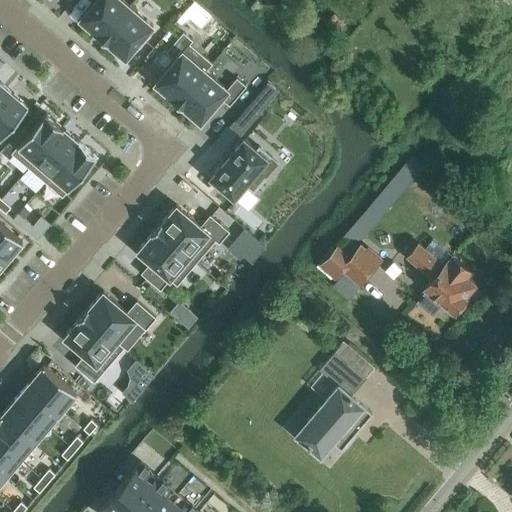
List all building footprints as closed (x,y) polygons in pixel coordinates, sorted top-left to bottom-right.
[(94,0),(79,18),(96,33),(96,34),(101,38),(130,5),(123,0),(94,0)] [(125,57),(153,25),(130,5),(101,38),(107,43),(108,43),(125,57)] [(511,171),(511,19),(422,115),(498,186),(511,171)] [(175,58),(154,82),(163,90),(171,97),(171,98),(177,102),(205,69),(211,61),(189,43),(192,39),(183,31),(166,51),(175,58)] [(205,69),(177,102),(182,107),(183,107),(200,121),(221,97),(229,104),(246,85),(236,77),(227,88),(205,69)] [(0,102),(11,90),(0,81),(0,102)] [(0,137),(0,138),(28,105),(11,90),(0,102),(0,137)] [(269,98),(260,90),(244,108),(254,116),(269,98)] [(28,167),(63,127),(45,112),(11,152),(28,167)] [(45,181),(79,141),(63,127),(28,167),(45,181)] [(259,173),(273,157),(259,146),(256,149),(243,137),(209,177),(236,200),(247,187),(253,192),(265,178),(259,173)] [(62,195),(96,155),(79,141),(45,181),(62,195)] [(0,207),(6,212),(11,206),(2,198),(0,200),(0,207)] [(160,221),(156,226),(196,261),(215,239),(219,242),(229,230),(210,214),(200,225),(196,221),(176,204),(161,221),(160,221)] [(22,226),(27,220),(18,212),(13,218),(22,226)] [(22,240),(0,221),(0,251),(8,258),(22,240)] [(151,233),(137,250),(150,261),(141,272),(160,289),(169,278),(177,284),(196,261),(156,226),(151,232),(151,233)] [(424,287),(427,290),(416,302),(433,315),(443,304),(453,312),(454,310),(460,310),(465,304),(464,299),(466,297),(465,296),(476,284),(466,276),(471,271),(432,238),(424,248),(418,243),(407,256),(432,277),(424,287)] [(335,277),(343,268),(359,282),(378,261),(361,246),(350,259),(337,247),(322,265),(335,277)] [(87,307),(82,312),(116,341),(135,319),(137,321),(145,328),(156,316),(136,300),(127,311),(103,290),(88,307),(87,307)] [(78,319),(63,336),(83,355),(75,364),(94,381),(102,371),(123,347),(116,341),(82,312),(77,318),(78,319)] [(336,350),(320,369),(338,385),(307,420),(311,423),(299,436),(321,455),(333,441),(341,449),(372,412),(351,394),(367,377),(336,350)] [(76,392),(43,364),(29,381),(61,409),(76,392)] [(61,409),(29,381),(15,398),(47,426),(61,409)] [(47,426),(15,398),(0,414),(33,442),(47,426)] [(33,442),(0,414),(0,442),(19,458),(33,442)] [(89,433),(96,424),(91,419),(83,428),(89,433)] [(77,436),(69,445),(75,450),(83,441),(77,436)] [(19,458),(0,442),(0,470),(5,475),(19,458)] [(67,459),(75,450),(69,445),(61,454),(67,459)] [(201,511),(140,461),(97,511),(98,511),(201,511)] [(47,482),(55,473),(49,468),(41,477),(47,482)] [(39,491),(47,482),(41,477),(33,486),(39,491)] [(15,511),(21,511),(27,506),(21,501),(13,510),(15,511)]
